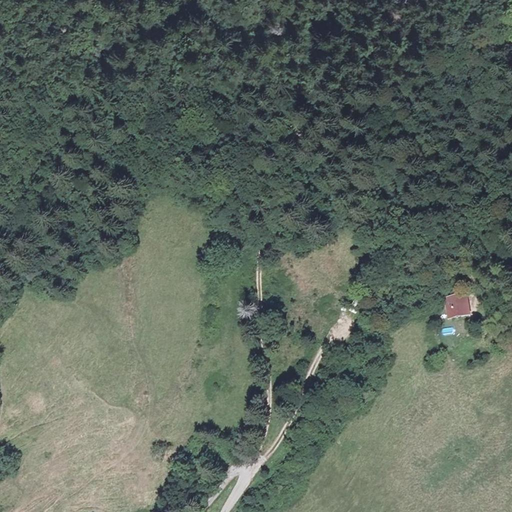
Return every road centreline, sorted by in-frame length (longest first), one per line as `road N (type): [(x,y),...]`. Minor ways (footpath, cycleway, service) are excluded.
road 1 (track): [(301,0),(306,122),(267,233),(260,279),(271,426),(256,463)]
road 2 (track): [(511,261),(491,279),(428,283),(361,319),(335,342),(294,421),(256,463)]
road 3 (track): [(0,200),(65,85),(88,0)]
